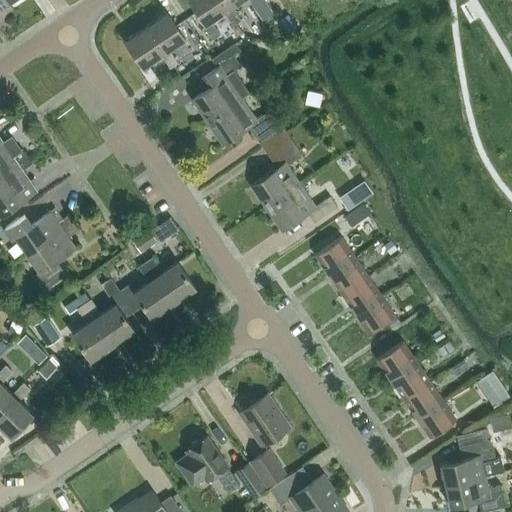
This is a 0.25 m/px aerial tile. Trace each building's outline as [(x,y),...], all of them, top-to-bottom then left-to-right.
[(210,21),(223,12),(226,10),(219,0),(188,0),(204,24),(202,25),(212,40),(219,34),(210,21)] [(233,25),(240,20),(231,7),(240,0),(219,0),(226,10),(223,12),(233,25)] [(272,12),(263,0),(246,0),(260,20),(272,12)] [(163,52),(168,49),(185,38),(167,12),(146,27),(163,52)] [(297,28),(287,13),(277,20),(286,35),(297,28)] [(177,63),(168,49),(163,52),(146,27),(125,41),(142,66),(139,68),(149,82),(157,77),(147,63),(161,55),(170,68),(177,63)] [(241,98),(248,92),(233,71),(241,66),(233,55),(240,51),(234,42),(210,59),(215,68),(199,79),(206,89),(192,99),(207,120),(241,98)] [(266,112),(256,119),(241,98),(207,120),(222,143),(248,125),(256,136),(278,121),(273,113),(266,112)] [(262,147),(285,131),(278,121),(256,136),(255,136),(262,147)] [(300,184),(287,165),(302,155),(285,131),(262,147),(269,157),(269,156),(277,167),(251,185),(266,207),(300,184)] [(22,149),(21,150),(11,136),(1,143),(3,145),(0,147),(0,174),(27,156),(22,149)] [(0,216),(36,191),(22,170),(32,163),(27,156),(0,174),(0,216)] [(355,171),(346,157),(334,165),(344,179),(355,171)] [(266,207),(281,229),(307,212),(314,222),(337,206),(330,196),(315,206),(300,184),(266,207)] [(348,209),(358,203),(351,192),(341,199),(348,209)] [(68,215),(62,219),(54,208),(31,224),(24,214),(4,228),(12,239),(15,236),(27,254),(73,222),(68,215)] [(351,227),(361,219),(355,210),(345,217),(351,227)] [(78,229),(73,222),(27,254),(39,271),(36,274),(43,284),(42,285),(47,293),(53,289),(50,286),(65,276),(62,271),(63,271),(56,261),(75,248),(67,237),(78,229)] [(156,240),(149,229),(131,241),(138,252),(156,240)] [(329,274),(355,257),(341,237),(315,254),(329,274)] [(383,245),(389,254),(396,250),(390,240),(383,245)] [(195,288),(177,261),(162,271),(152,257),(145,261),(173,302),(195,288)] [(342,294),(368,276),(355,257),(329,274),(342,294)] [(134,291),(133,291),(142,304),(151,317),(173,302),(145,261),(138,266),(148,281),(134,291)] [(392,271),(400,283),(408,277),(400,265),(392,271)] [(109,276),(99,284),(107,297),(118,289),(109,276)] [(355,313),(381,296),(368,276),(342,294),(355,313)] [(84,292),(78,295),(84,303),(112,344),(134,329),(125,316),(115,303),(113,305),(101,313),(91,298),(89,300),(84,292)] [(112,344),(84,303),(78,295),(63,306),(68,314),(77,308),(87,322),(72,333),(90,359),(112,344)] [(369,333),(395,315),(381,296),(355,313),(369,333)] [(60,337),(45,315),(31,324),(45,346),(60,337)] [(395,315),(386,321),(391,328),(400,322),(395,315)] [(440,329),(431,334),(436,342),(445,336),(440,329)] [(16,343),(27,353),(36,344),(25,334),(16,343)] [(449,340),(437,348),(443,358),(455,349),(449,340)] [(390,378),(416,361),(403,341),(377,359),(390,378)] [(59,364),(50,355),(35,370),(44,379),(59,364)] [(403,398),(429,380),(416,361),(390,378),(403,398)] [(457,363),(450,367),(456,376),(463,371),(457,363)] [(0,410),(14,396),(11,394),(0,383),(12,371),(5,364),(0,369),(0,410)] [(417,417),(443,400),(429,380),(403,398),(417,417)] [(0,426),(10,437),(32,414),(18,400),(30,388),(23,382),(11,394),(14,396),(0,410),(0,426)] [(267,395),(241,412),(263,444),(288,427),(267,395)] [(430,437),(456,419),(443,400),(417,417),(430,437)] [(440,464),(445,485),(485,475),(503,471),(500,457),(495,458),(490,439),(485,440),(482,429),(463,434),(468,457),(440,464)] [(239,483),(236,479),(206,436),(186,450),(189,454),(177,462),(193,485),(205,476),(208,480),(216,474),(228,491),(239,483)] [(285,472),(268,447),(247,460),(265,486),(285,472)] [(253,496),(266,488),(248,463),(236,471),(253,496)] [(323,474),(313,481),(303,466),(269,487),(280,503),(290,497),(300,511),(308,511),(336,493),(323,474)] [(501,485),(488,488),(485,475),(445,485),(450,506),(478,500),(481,511),(506,506),(501,485)] [(182,511),(171,495),(160,502),(152,490),(131,504),(130,503),(115,511),(182,511)] [(349,511),(350,511),(336,493),(308,511),(349,511)]
